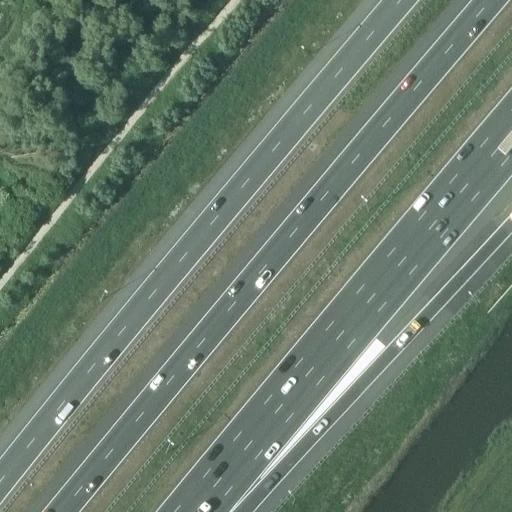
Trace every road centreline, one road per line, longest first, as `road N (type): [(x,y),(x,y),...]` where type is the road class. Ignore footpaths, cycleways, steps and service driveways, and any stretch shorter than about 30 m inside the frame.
road 1 (motorway): [(488,0),(59,511)]
road 2 (motorway): [(397,0),(0,476)]
road 3 (motorway): [(204,496),(511,133)]
road 4 (motorway): [(204,496),(390,352),(511,223)]
road 5 (unknown): [(0,282),(232,0)]
